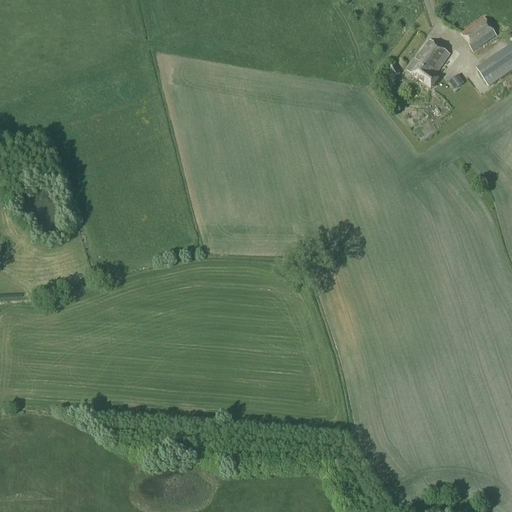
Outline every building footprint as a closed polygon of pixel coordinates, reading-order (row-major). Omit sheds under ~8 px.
[(473,53),(495,38),(483,19),(460,34),(473,53)] [(434,78),(449,56),(429,42),(416,61),(415,60),(406,72),(417,79),(416,81),(431,91),(438,81),(434,78)] [(488,89),(511,72),(511,45),(476,70),(488,89)] [(395,66),(388,70),(388,71),(393,80),(400,75),(395,66)] [(463,83),(458,76),(448,83),(453,90),(441,99),(468,136),(495,115),(468,79),(463,83)]
